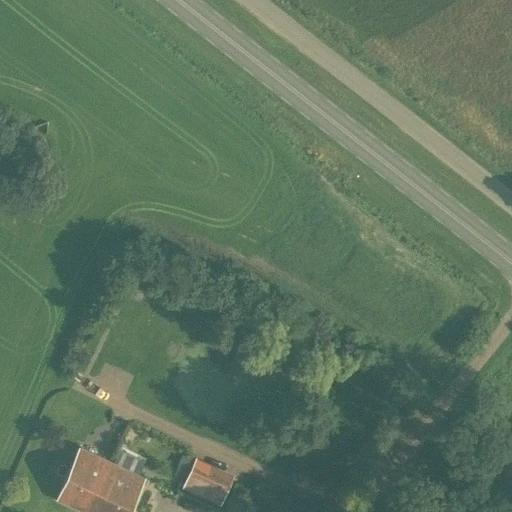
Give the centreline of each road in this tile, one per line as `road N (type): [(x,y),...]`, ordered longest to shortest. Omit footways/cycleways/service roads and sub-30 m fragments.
road 1 (primary): [(511,266),(174,0)]
road 2 (unclassified): [(511,207),(248,0)]
